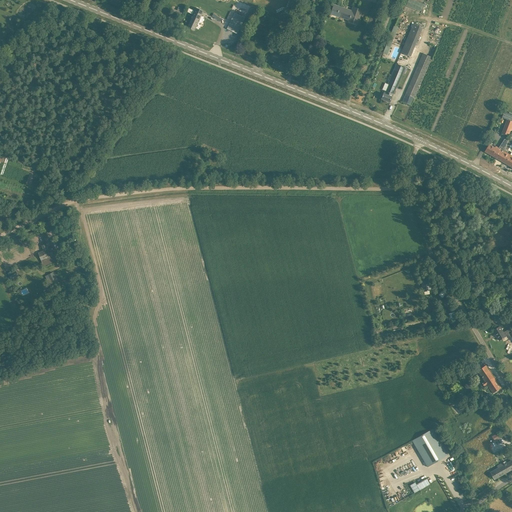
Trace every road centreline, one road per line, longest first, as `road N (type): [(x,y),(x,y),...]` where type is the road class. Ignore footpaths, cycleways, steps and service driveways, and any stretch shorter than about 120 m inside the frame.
road 1 (track): [(413,184),(141,192),(67,202),(0,236)]
road 2 (secondary): [(421,140),(69,0)]
road 3 (unclassified): [(511,390),(426,240),(413,184),(421,140)]
